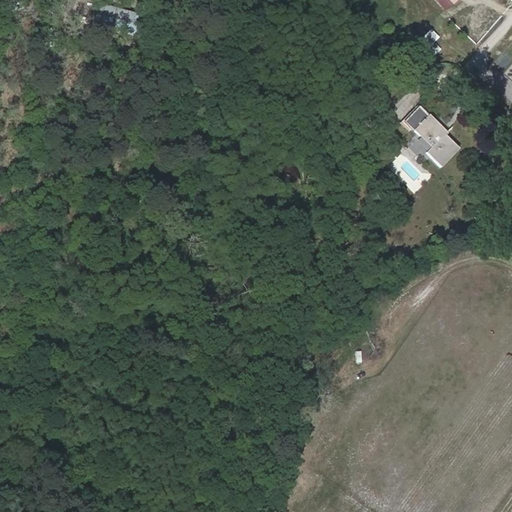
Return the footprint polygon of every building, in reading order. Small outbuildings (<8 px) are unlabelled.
[(435,0),(444,10),(451,3),(448,0),(435,0)] [(119,30),(124,10),(95,3),(90,24),(119,30)] [(399,15),(389,28),(402,38),(411,25),(399,15)] [(440,59),(445,53),(424,35),(418,42),(440,59)] [(425,153),(440,168),(458,149),(444,135),(445,133),(427,115),(412,130),(430,148),(425,153)]
